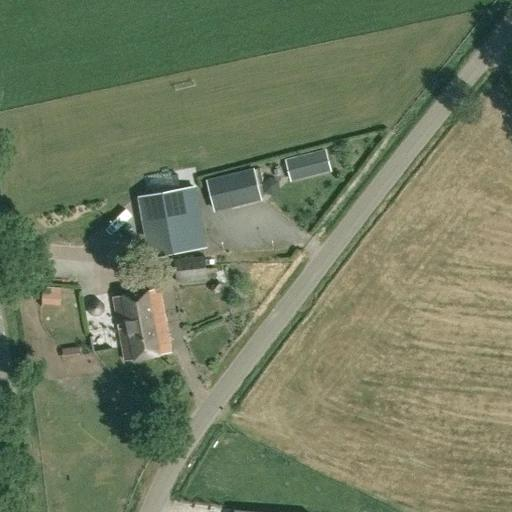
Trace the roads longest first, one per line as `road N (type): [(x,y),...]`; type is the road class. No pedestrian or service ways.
road 1 (unclassified): [(145,511),(175,453),(351,221),(511,29)]
road 2 (unclassified): [(27,511),(0,340)]
